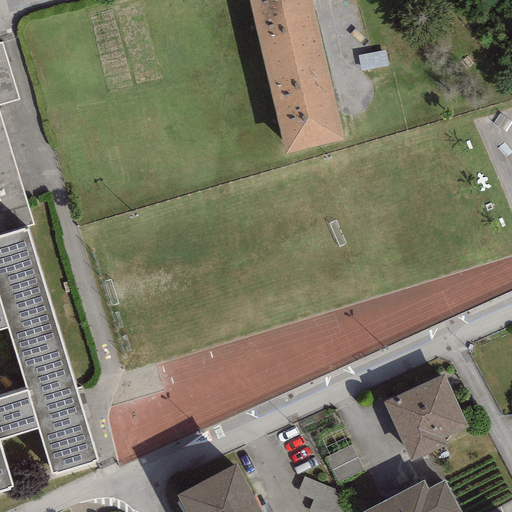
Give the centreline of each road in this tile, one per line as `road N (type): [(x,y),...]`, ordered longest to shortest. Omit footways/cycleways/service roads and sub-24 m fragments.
road 1 (unknown): [(0,32),(59,197),(107,371),(96,420),(137,482)]
road 2 (residential): [(137,482),(511,315)]
